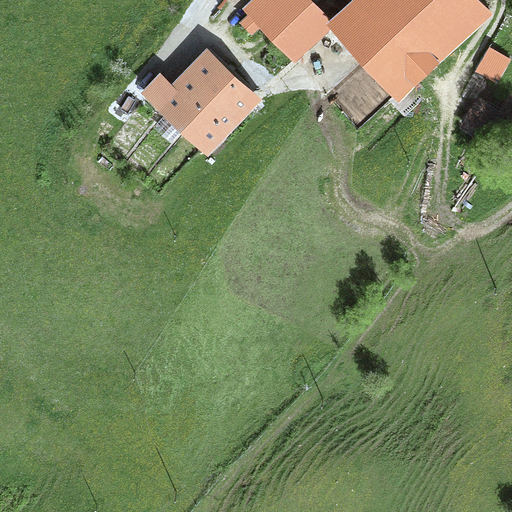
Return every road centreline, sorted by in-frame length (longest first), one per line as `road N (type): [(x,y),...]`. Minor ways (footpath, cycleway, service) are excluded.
road 1 (track): [(467,230),(408,282),(203,511)]
road 2 (track): [(511,206),(488,226),(467,230),(443,201),(459,78),(490,21)]
